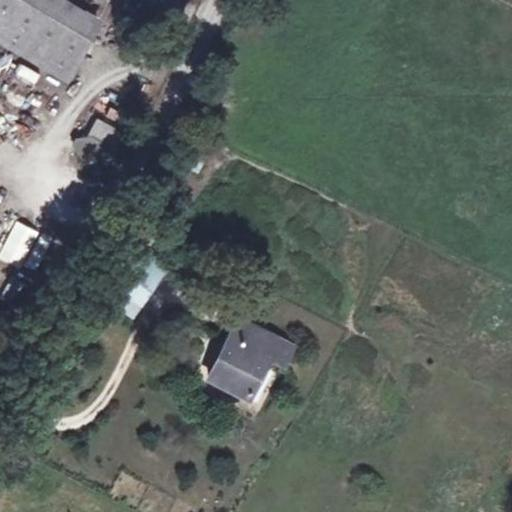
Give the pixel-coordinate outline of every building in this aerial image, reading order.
[(91,16),(64,0),(0,0),(0,44),(56,77),(91,16)] [(20,65),(14,77),(33,86),(39,74),(20,65)] [(119,135),(88,120),(72,156),(101,171),(119,135)] [(0,255),(0,261),(23,269),(36,229),(12,221),(0,255)] [(132,261),(141,247),(116,233),(93,272),(116,287),(132,261)] [(25,264),(36,270),(52,239),(40,234),(25,264)] [(163,261),(141,247),(132,261),(155,275),(163,261)] [(155,275),(132,261),(116,287),(140,301),(155,275)] [(140,301),(116,287),(106,300),(130,317),(140,301)] [(248,326),(235,320),(226,337),(240,343),(248,326)] [(292,349),(248,326),(240,343),(226,337),(205,377),(247,399),(267,362),(282,368),(292,349)]
